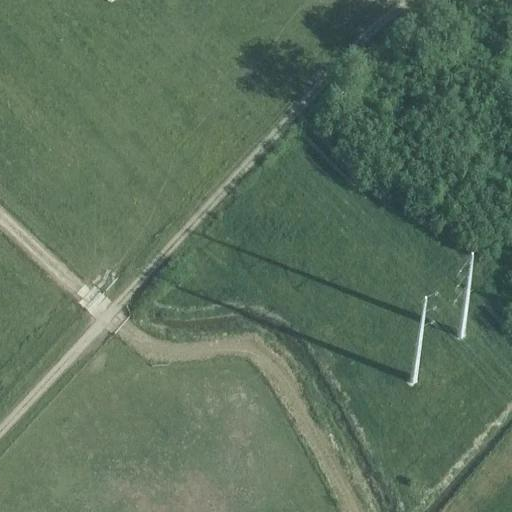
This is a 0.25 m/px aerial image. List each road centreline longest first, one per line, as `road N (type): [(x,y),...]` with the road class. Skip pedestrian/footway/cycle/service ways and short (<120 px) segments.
road 1 (track): [(420,0),(358,43),(0,431)]
road 2 (track): [(353,511),(265,360),(241,348),(151,345),(86,295)]
road 3 (track): [(86,295),(0,389)]
